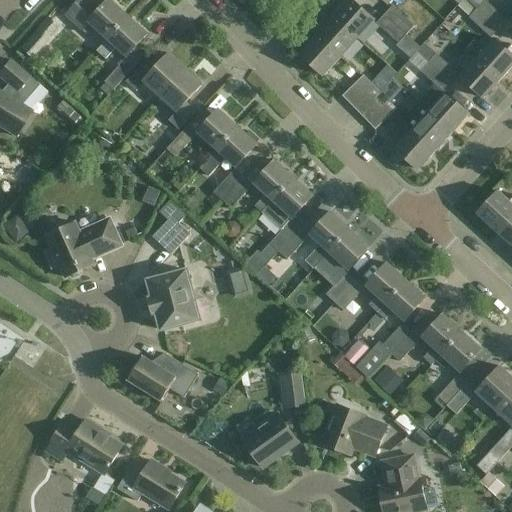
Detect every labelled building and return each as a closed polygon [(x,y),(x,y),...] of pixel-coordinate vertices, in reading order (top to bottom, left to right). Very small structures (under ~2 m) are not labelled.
[(62,0),(58,5),(64,11),(73,0),(62,0)] [(98,52),(129,17),(110,0),(103,7),(95,0),(81,0),(67,16),(87,34),(94,27),(107,39),(97,51),(98,52)] [(265,11),(274,0),(258,0),(255,3),(265,11)] [(336,19),(359,40),(375,21),(352,0),(336,19)] [(492,39),(500,30),(467,0),(463,0),(458,6),(471,18),(470,19),(492,39)] [(467,0),(500,30),(508,21),(486,1),(479,9),(468,0),(467,0)] [(394,7),(386,16),(407,36),(416,27),(394,7)] [(399,45),(407,36),(386,16),(377,25),(399,45)] [(129,17),(98,52),(106,59),(116,47),(127,57),(148,34),(129,17)] [(59,28),(49,19),(33,36),(43,45),(59,28)] [(359,40),(336,19),(319,37),(342,58),(359,40)] [(342,58),(319,37),(302,56),(325,77),(342,58)] [(478,59),(501,80),(511,68),(511,55),(495,40),(478,59)] [(426,44),(418,53),(420,55),(451,83),(459,74),(426,44)] [(161,97),(187,69),(170,54),(154,72),(144,63),(127,82),(137,91),(145,83),(161,97)] [(470,115),(446,93),(443,91),(451,83),(420,55),(412,63),(436,85),(419,103),(453,133),(470,115)] [(501,80),(478,59),(461,78),(484,99),(501,80)] [(22,106),(39,86),(10,61),(0,72),(0,78),(7,85),(1,92),(0,91),(0,127),(15,137),(32,112),(22,106)] [(105,82),(106,83),(101,89),(109,96),(114,90),(134,69),(125,61),(105,82)] [(349,65),(343,71),(351,78),(357,72),(349,65)] [(187,69),(161,97),(177,112),(169,121),(179,130),(197,111),(187,102),(203,84),(187,69)] [(351,105),(372,84),(365,77),(344,97),(351,105)] [(381,94),(372,84),(351,105),(360,114),(381,94)] [(360,114),(368,123),(389,102),(381,94),(360,114)] [(389,102),(368,123),(376,131),(397,111),(389,102)] [(405,123),(413,131),(436,152),(453,133),(419,103),(402,121),(405,123)] [(61,104),(56,110),(73,126),(78,121),(61,104)] [(220,110),(199,133),(217,150),(218,150),(239,127),(220,110)] [(406,137),(396,149),(419,171),(436,152),(413,131),(405,123),(398,130),(406,137)] [(218,150),(201,169),(208,176),(225,158),(237,168),(258,145),(256,144),(259,140),(250,131),(247,135),(239,127),(218,150)] [(167,149),(168,150),(157,162),(163,167),(171,159),(173,160),(176,157),(196,136),(187,128),(167,149)] [(103,139),(95,154),(109,162),(117,147),(103,139)] [(276,161),(255,184),(266,195),(255,207),(263,214),(274,202),(295,179),(276,161)] [(223,201),(243,179),(234,171),(215,193),(223,201)] [(243,179),(223,201),(232,209),(252,187),(243,179)] [(274,202),(263,214),(282,231),(293,219),(314,196),(295,179),(274,202)] [(180,180),(174,186),(180,192),(186,185),(180,180)] [(497,232),(511,215),(511,200),(510,202),(499,192),(478,215),(497,232)] [(168,221),(153,237),(172,255),(190,236),(179,224),(186,217),(170,202),(159,213),(168,221)] [(329,253),(330,253),(351,230),(332,213),(311,236),(321,245),(306,262),(315,269),(329,253)] [(17,215),(4,225),(17,242),(30,233),(17,215)] [(511,215),(497,232),(511,245),(511,215)] [(122,246),(110,219),(80,233),(75,223),(47,236),(53,249),(46,253),(53,268),(60,265),(66,278),(70,277),(73,279),(80,276),(81,271),(94,265),(92,260),(122,246)] [(279,252),(299,230),(290,222),(271,244),(279,252)] [(225,228),(225,234),(229,238),(235,238),(239,234),(239,228),(235,224),(229,224),(225,228)] [(134,229),(126,232),(129,239),(137,236),(134,229)] [(299,230),(279,252),(288,260),(308,238),(299,230)] [(351,230),(330,253),(349,270),(370,247),(351,230)] [(259,251),(246,266),(257,276),(265,268),(270,262),(259,251)] [(369,305),(378,313),(407,281),(388,264),(367,287),(377,296),(369,305)] [(253,294),(246,266),(227,272),(234,299),(253,294)] [(187,271),(148,281),(153,298),(157,313),(161,331),(200,320),(187,271)] [(335,303),(355,281),(346,274),(327,295),(335,303)] [(355,281),(335,303),(344,311),(364,289),(355,281)] [(407,281),(378,313),(386,320),(394,311),(405,321),(426,298),(407,281)] [(423,338),(433,348),(424,358),(432,366),(436,361),(442,355),(463,332),(444,315),(423,338)] [(370,379),(392,354),(411,333),(403,325),(383,346),(380,344),(358,368),(370,379)] [(334,334),(333,341),(337,347),(344,348),(349,344),(351,337),(347,332),(340,330),(334,334)] [(463,332),(442,355),(436,361),(444,369),(450,363),(461,373),(482,350),(463,332)] [(420,341),(411,333),(392,354),(400,362),(420,341)] [(361,341),(346,357),(348,359),(357,368),(372,351),(361,341)] [(360,372),(347,360),(348,359),(346,357),(341,353),(332,363),(339,369),(352,381),(359,387),(367,377),(361,371),(360,372)] [(185,398),(200,375),(166,354),(158,366),(143,357),(137,368),(133,369),(130,375),(130,378),(129,381),(162,402),(170,389),(185,398)] [(388,365),(375,381),(391,395),(404,379),(388,365)] [(477,393),(495,410),(511,391),(511,377),(501,367),(477,393)] [(278,374),(283,410),(306,407),(301,371),(278,374)] [(448,405),(465,387),(467,384),(458,376),(439,397),(448,405)] [(221,380),(214,391),(224,397),(231,386),(221,380)] [(465,387),(448,405),(447,406),(457,415),(475,396),(465,387)] [(511,391),(495,410),(511,425),(511,391)] [(351,456),(354,448),(376,457),(387,427),(365,418),(366,416),(338,406),(323,445),(351,456)] [(417,427),(402,414),(394,422),(409,435),(417,427)] [(279,415),(243,440),(263,468),(278,458),(276,456),(285,450),(286,452),(299,443),(279,415)] [(421,416),(416,422),(425,430),(433,422),(427,416),(421,416)] [(62,426),(46,451),(63,461),(68,452),(105,475),(123,446),(100,432),(101,430),(86,421),(77,436),(62,426)] [(487,475),(511,447),(511,429),(477,466),(487,475)] [(420,430),(415,437),(425,446),(430,439),(420,430)] [(387,486),(379,488),(383,511),(418,511),(426,511),(421,481),(419,481),(415,457),(383,462),(386,479),(389,479),(390,486),(387,486)] [(145,471),(133,464),(118,489),(138,502),(143,493),(170,509),(186,484),(163,470),(164,468),(152,461),(145,471)] [(490,474),(482,483),(497,497),(505,488),(490,474)] [(107,496),(92,487),(86,498),(101,506),(107,496)]
